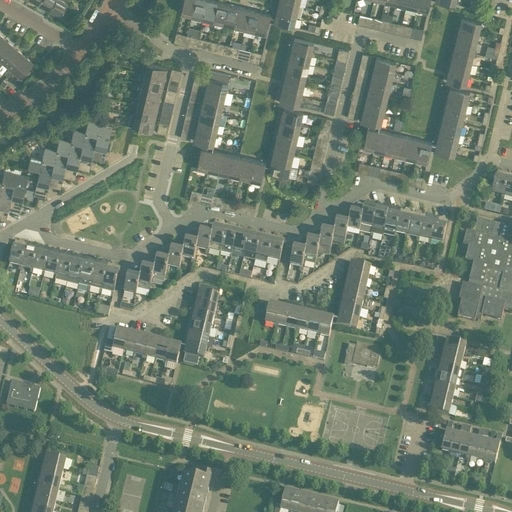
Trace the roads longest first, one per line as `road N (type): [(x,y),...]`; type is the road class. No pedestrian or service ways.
road 1 (tertiary): [(405,491),(118,422)]
road 2 (residential): [(421,48),(360,34),(317,218)]
road 3 (residential): [(175,230),(158,205),(191,55)]
road 4 (residential): [(207,275),(134,322),(113,316),(126,258)]
road 5 (tertiary): [(118,422),(0,321)]
road 6 (residential): [(349,260),(301,296),(279,292),(292,231)]
road 7 (residential): [(317,218),(370,184),(447,201)]
road 8 (residential): [(23,222),(130,160),(133,146)]
road 9 (residential): [(175,230),(206,210),(292,231)]
